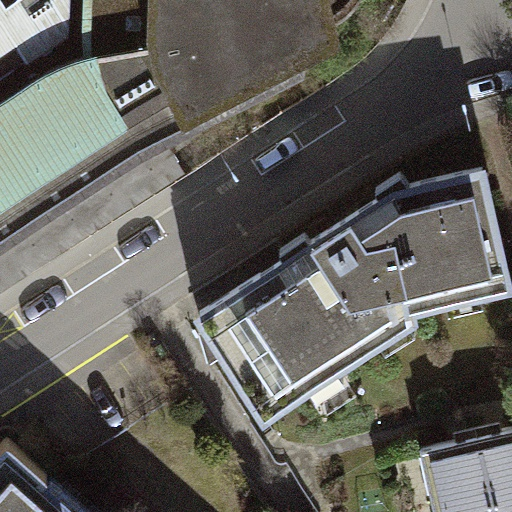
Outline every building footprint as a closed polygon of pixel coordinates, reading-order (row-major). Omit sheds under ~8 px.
[(0,70),(0,236),(63,196),(76,204),(97,192),(96,175),(299,66),(299,54),(331,38),(329,23),(340,16),(351,8),(357,0),(66,0),(66,28),(0,70)] [(260,270),(199,310),(204,317),(200,320),(209,351),(220,343),(264,410),(411,317),(411,305),(507,285),(478,164),(408,182),(399,170),(374,185),(379,194),(310,238),(305,230),(279,246),(284,255),(260,270)] [(511,511),(511,423),(479,431),(497,511),(511,511)] [(497,511),(479,431),(420,445),(435,511),(497,511)] [(91,511),(7,436),(0,444),(0,511),(91,511)]
